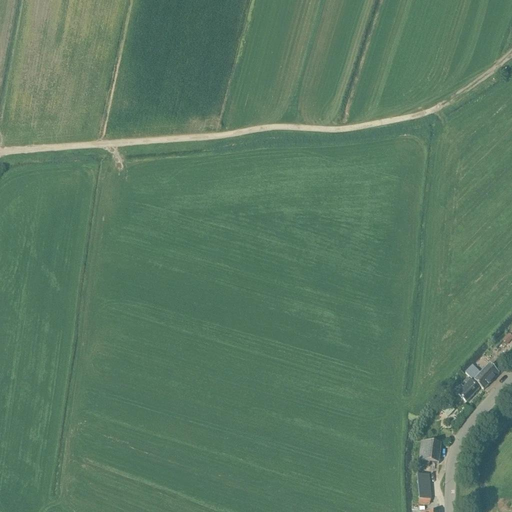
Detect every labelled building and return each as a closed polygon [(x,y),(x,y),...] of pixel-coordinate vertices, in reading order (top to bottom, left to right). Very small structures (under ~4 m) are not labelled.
[(505,347),(511,340),(511,338),(508,335),(501,343),(505,347)] [(499,375),(492,368),(489,366),(481,374),(473,366),(465,374),(467,376),(474,383),(483,391),(499,375)] [(466,403),(479,390),(467,379),(462,384),(466,387),(458,395),(466,403)] [(448,418),(454,411),(450,406),(455,400),(451,396),(445,402),(447,404),(440,411),(448,418)] [(439,464),(441,444),(421,442),(418,462),(439,464)] [(419,501),(430,500),(428,476),(416,477),(419,501)]
